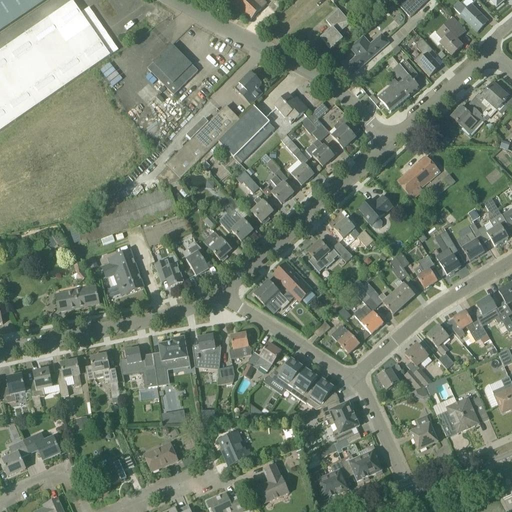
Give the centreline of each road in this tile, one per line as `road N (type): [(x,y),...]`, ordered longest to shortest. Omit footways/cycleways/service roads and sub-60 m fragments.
road 1 (unclassified): [(182,0),(305,67),(388,139)]
road 2 (residential): [(216,290),(388,139)]
road 3 (residential): [(0,349),(169,314),(216,290)]
road 4 (residential): [(351,378),(448,293),(511,255)]
road 5 (residential): [(351,378),(216,290)]
road 6 (residential): [(413,496),(351,378)]
road 7 (residential): [(388,139),(488,54)]
